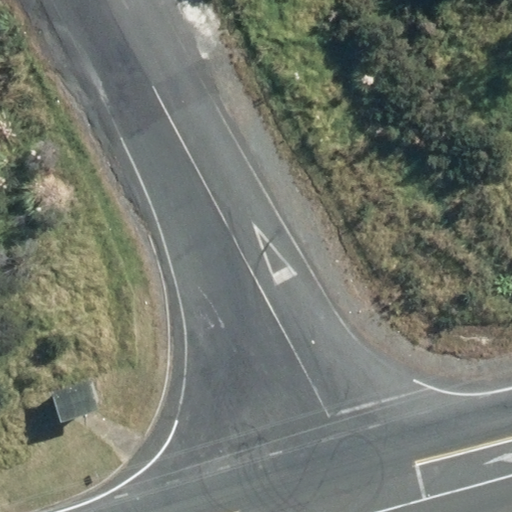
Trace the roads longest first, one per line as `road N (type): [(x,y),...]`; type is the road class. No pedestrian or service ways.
road 1 (unclassified): [(106,0),(375,501)]
road 2 (secondary): [(375,501),(511,460)]
